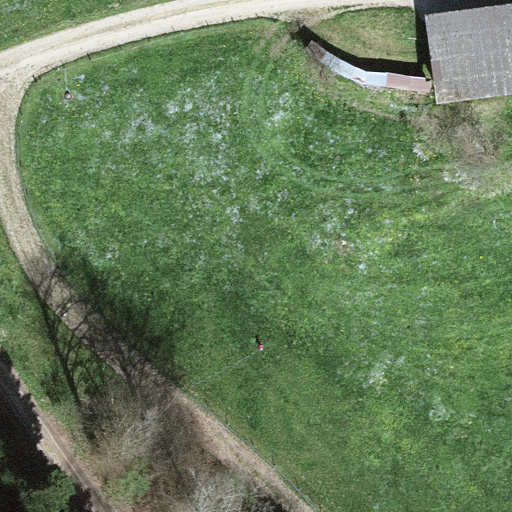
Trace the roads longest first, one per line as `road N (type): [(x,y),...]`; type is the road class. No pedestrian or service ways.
road 1 (track): [(0,163),(23,241),(82,326),(292,511)]
road 2 (track): [(347,0),(141,26),(33,52),(0,69)]
road 3 (track): [(107,511),(0,354)]
